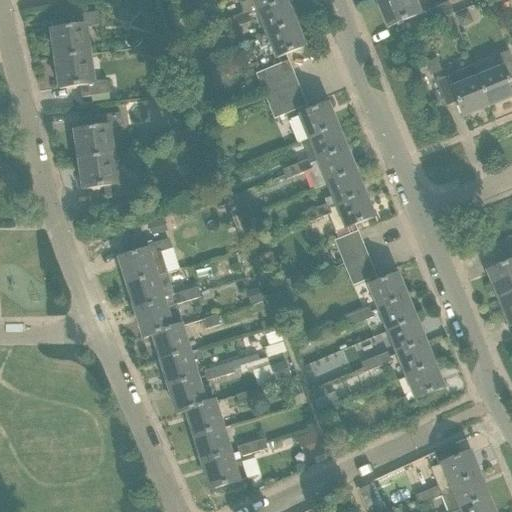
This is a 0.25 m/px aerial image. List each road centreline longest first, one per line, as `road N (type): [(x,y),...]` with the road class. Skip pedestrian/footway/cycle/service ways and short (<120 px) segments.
road 1 (residential): [(95,334),(37,161),(0,0)]
road 2 (residential): [(511,427),(420,213)]
road 3 (residential): [(420,213),(333,0)]
road 4 (residential): [(259,511),(439,428)]
road 5 (residential): [(182,511),(95,334)]
